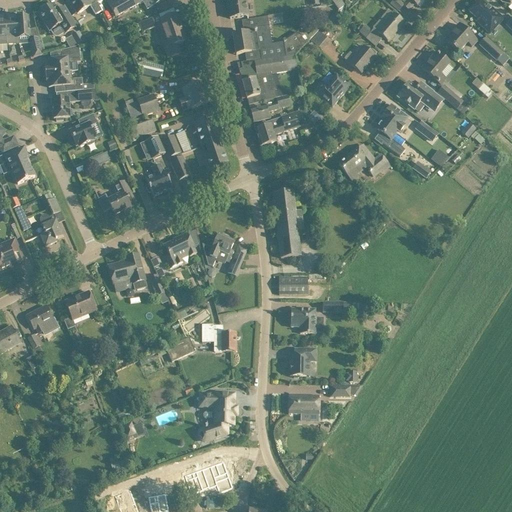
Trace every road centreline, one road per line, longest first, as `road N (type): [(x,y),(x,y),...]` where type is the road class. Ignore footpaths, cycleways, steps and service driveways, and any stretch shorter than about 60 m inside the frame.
road 1 (unclassified): [(302,511),(273,477),(260,432),(265,314),(248,177)]
road 2 (residential): [(248,177),(320,147),(344,128),(455,0)]
road 3 (unclassified): [(95,253),(248,177)]
road 4 (residential): [(248,177),(213,17)]
road 5 (residential): [(95,253),(40,131)]
